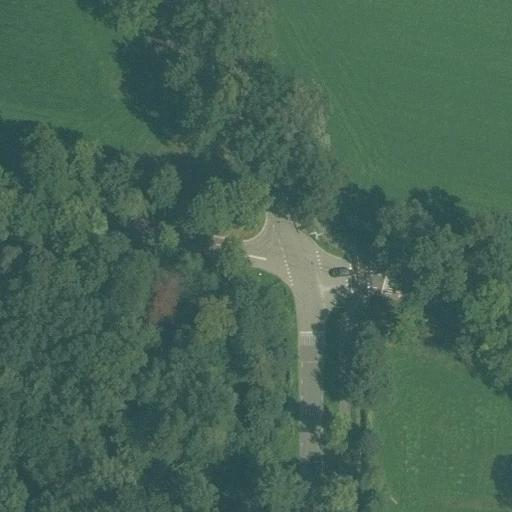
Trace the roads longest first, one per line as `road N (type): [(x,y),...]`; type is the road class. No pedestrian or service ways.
road 1 (unclassified): [(308,266),(0,203)]
road 2 (primary): [(308,266),(163,0)]
road 3 (secondary): [(311,511),(308,266)]
road 4 (primary): [(511,309),(308,266)]
road 5 (track): [(188,511),(311,400)]
